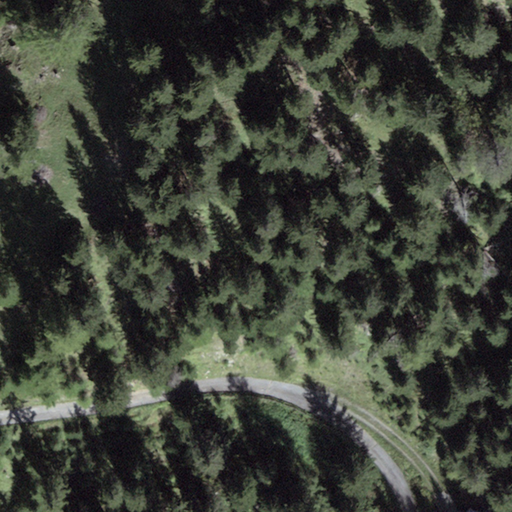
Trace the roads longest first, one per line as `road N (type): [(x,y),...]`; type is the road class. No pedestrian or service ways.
road 1 (track): [(0,417),(212,385),(269,388),(315,404)]
road 2 (track): [(315,404),(350,407),(394,438),(451,511)]
road 3 (track): [(315,404),(379,457),(409,511)]
